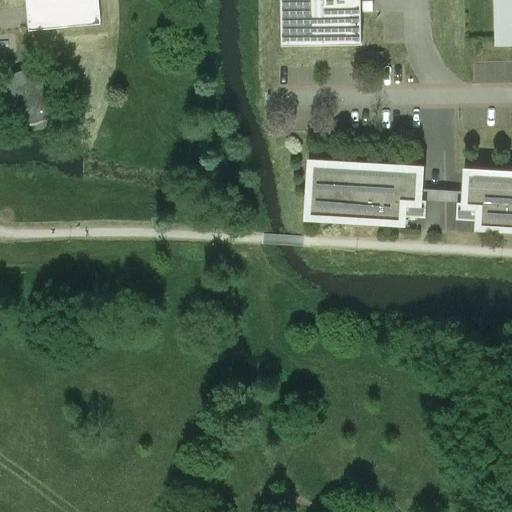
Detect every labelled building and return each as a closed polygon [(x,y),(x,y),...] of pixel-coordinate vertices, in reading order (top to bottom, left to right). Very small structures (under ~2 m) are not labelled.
[(26,0),(29,32),(101,25),(98,0),(26,0)] [(362,46),(361,0),(281,0),(282,47),(362,46)] [(511,0),(495,0),(496,43),(511,42),(511,0)] [(19,73),(11,78),(5,85),(3,94),(3,103),(7,112),(13,118),(22,122),(31,122),(40,119),(47,113),(52,105),(53,96),(51,87),(45,79),(38,74),(29,72),(19,73)] [(420,171),(312,165),(309,217),(402,223),(402,217),(426,218),(427,201),(418,201),(419,177),(420,171)] [(511,176),(468,174),(468,180),(466,204),(458,203),(457,220),(480,221),(480,227),(511,229),(511,176)] [(427,201),(458,203),(466,204),(468,180),(419,177),(418,201),(427,201)]
